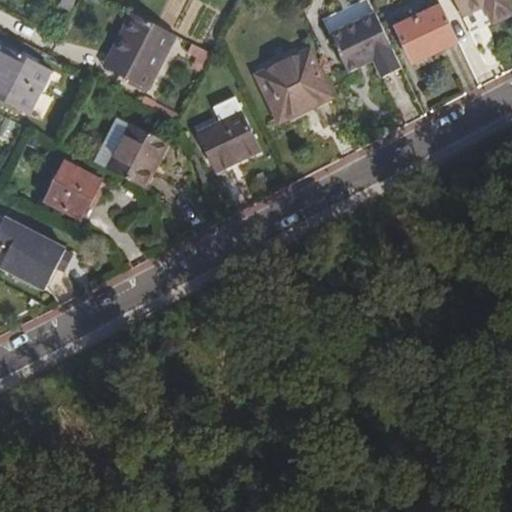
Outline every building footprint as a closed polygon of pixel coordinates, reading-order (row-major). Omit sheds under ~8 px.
[(59,0),(57,8),(70,12),(74,0),(59,0)] [(511,11),(506,0),(453,0),(461,16),(477,9),(475,5),(482,2),(484,5),(492,24),(511,13),(511,11)] [(457,43),(439,5),(394,27),(412,65),(457,43)] [(131,14),(120,35),(127,38),(120,51),(158,71),(177,38),(131,14)] [(381,78),(401,69),(374,14),(329,34),(328,35),(347,72),(372,60),(381,78)] [(127,38),(120,35),(113,48),(120,51),(127,38)] [(109,71),(120,51),(113,48),(102,68),(109,71)] [(3,49),(0,55),(0,67),(8,51),(3,49)] [(48,70),(8,51),(0,67),(0,102),(25,115),(48,70)] [(158,71),(120,51),(109,71),(147,91),(158,71)] [(257,76),(276,119),(310,103),(312,107),(332,98),(309,51),(257,76)] [(213,108),(220,124),(242,114),(234,98),(213,108)] [(220,124),(197,135),(214,173),(260,152),(242,114),(220,124)] [(106,171),(143,190),(167,144),(130,125),(106,171)] [(64,163),(45,203),(80,221),(100,181),(64,163)] [(54,267),(64,250),(0,215),(0,249),(3,252),(0,256),(0,266),(42,289),(54,267)] [(73,255),(64,250),(54,267),(64,272),(73,255)]
